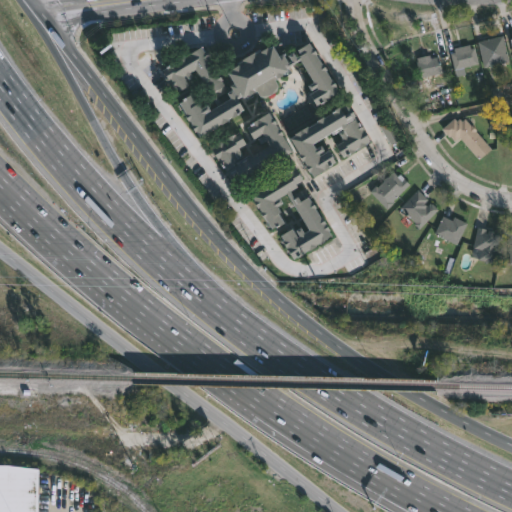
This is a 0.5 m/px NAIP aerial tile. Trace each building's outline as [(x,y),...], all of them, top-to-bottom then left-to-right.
[(489,66),(484,68),(477,42),(502,35),(509,61),(489,66)] [(307,44),(310,49),(311,48),(320,65),(322,64),(326,71),(324,72),(329,82),(331,81),(337,93),(327,99),(325,99),(327,102),(318,106),(317,105),(314,107),(307,95),(316,90),(315,89),(310,92),(306,87),(312,84),(298,61),(284,69),(285,72),(274,80),(280,90),(261,101),(256,92),(240,100),(238,97),(235,99),(241,111),(238,113),(239,115),(231,119),(230,118),(225,121),(226,122),(220,126),(219,125),(208,133),(208,131),(197,138),(194,133),(192,134),(188,127),(190,126),(182,116),(183,115),(177,103),(188,97),(193,106),(195,104),(198,110),(204,106),(208,112),(216,107),(194,70),(189,73),(192,79),(187,82),(184,76),(182,77),(187,86),(174,93),(161,70),(166,67),(165,66),(183,55),(184,57),(201,47),(221,80),(219,81),(222,87),(212,93),(219,105),(228,100),(225,94),(231,91),(228,87),(232,85),(225,74),(230,71),(229,69),(236,66),(234,63),(252,53),(253,55),(271,47),(277,57),(281,55),(286,64),(289,62),(286,56),(291,53),(294,59),(298,56),(295,51),(307,44)] [(469,45),(470,48),(475,47),(478,64),(454,70),(450,53),(454,52),(453,48),(469,45)] [(429,55),(430,59),(438,57),(442,73),(431,75),(432,79),(426,81),(425,77),(419,79),(415,62),(417,61),(416,58),(429,55)] [(354,119),(357,123),(359,122),(369,141),(364,144),(366,146),(352,151),(354,153),(349,156),(348,154),(341,158),(334,147),(342,142),(337,134),(342,131),(341,129),(331,135),(330,133),(311,145),(314,150),(319,147),(322,152),(317,155),(318,157),(327,151),(334,163),(329,166),(330,168),(312,179),(309,173),(308,174),(302,162),(300,163),(296,156),(298,156),(288,140),(293,137),(292,135),(316,123),(315,122),(331,114),(330,112),(347,102),(356,118),(354,119)] [(266,114),(269,119),(271,118),(275,125),(273,126),(276,130),(277,129),(281,135),(280,136),(290,152),(285,155),(286,158),(273,165),(272,163),(257,175),(256,173),(248,178),(249,179),(233,189),(218,160),(217,161),(209,149),(214,147),(213,145),(220,141),(221,142),(233,133),(234,135),(238,133),(244,144),(237,149),(242,158),(248,154),(250,158),(268,147),(265,142),(259,146),(256,141),(261,137),(260,135),(250,141),(242,129),(266,114)] [(454,118),(456,121),(459,119),(462,122),(465,119),(471,126),(472,125),(491,149),(479,160),(459,137),(454,141),(442,129),(454,118)] [(393,144),(401,140),(391,123),(382,128),(393,144)] [(293,169),(300,180),(292,185),(294,188),(288,192),(290,196),(302,188),(307,196),(304,197),(307,202),(309,201),(313,208),(312,209),(327,230),(325,231),(328,236),(311,246),(313,248),(307,252),(305,250),(301,253),(302,254),(290,260),(284,251),(286,250),(285,248),(283,249),(277,236),(288,229),(293,238),(295,237),(292,231),(297,228),(301,234),(305,231),(283,194),(269,203),(281,224),(272,230),(271,228),(268,230),(256,213),(258,212),(250,202),(251,201),(248,196),(258,190),(257,188),(264,184),(265,185),(288,170),(288,171),(293,169)] [(392,172),(397,177),(400,174),(409,183),(391,202),(393,204),(387,210),(369,192),(375,186),(377,187),(392,172)] [(425,205),(431,202),(437,209),(419,228),(398,208),(416,189),(427,200),(423,203),(425,205)] [(449,220),(451,221),(453,217),(467,224),(456,245),(434,234),(442,217),(449,220)] [(484,233),(487,233),(487,230),(494,232),(492,237),(494,237),(494,235),(500,236),(493,264),(477,260),(479,252),(472,250),(477,226),(485,228),(484,233)] [(0,511),(0,464),(37,468),(36,511),(0,511)]
